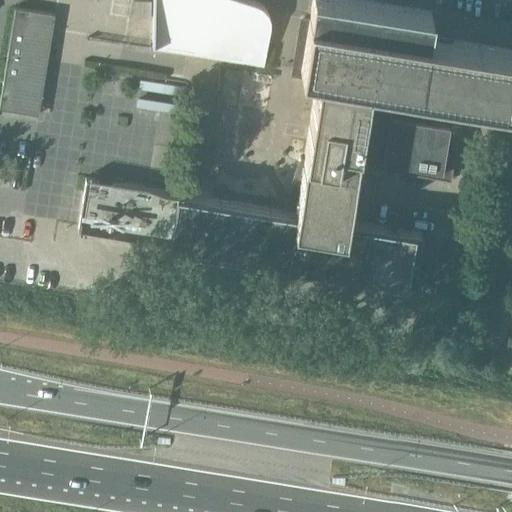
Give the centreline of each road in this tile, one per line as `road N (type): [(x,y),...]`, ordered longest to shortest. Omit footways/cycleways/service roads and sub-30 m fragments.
road 1 (primary): [(511,472),(0,391)]
road 2 (primary): [(0,461),(314,511)]
